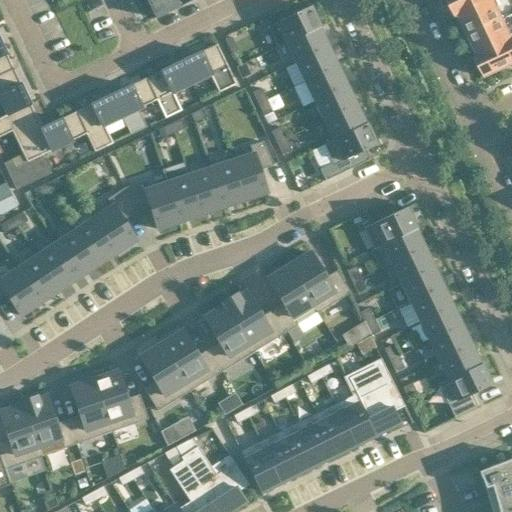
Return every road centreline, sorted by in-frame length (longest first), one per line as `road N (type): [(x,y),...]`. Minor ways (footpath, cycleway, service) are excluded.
road 1 (residential): [(0,382),(166,279),(253,247),(424,159)]
road 2 (residential): [(315,511),(511,415)]
road 3 (residential): [(424,159),(511,344)]
road 4 (residential): [(140,50),(56,89),(13,0)]
road 5 (residential): [(345,0),(424,159)]
road 6 (residential): [(465,124),(404,0)]
